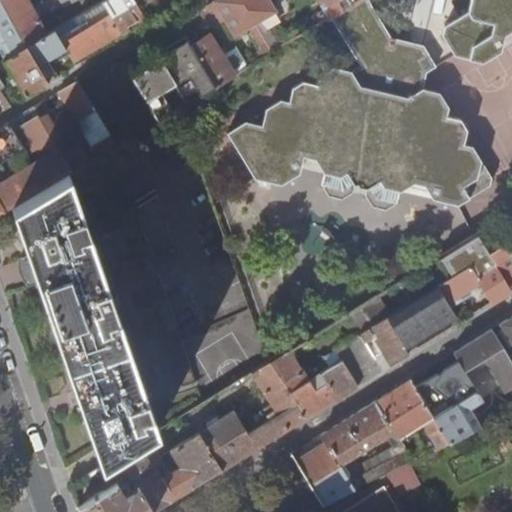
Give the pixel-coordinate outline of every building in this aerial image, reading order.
[(72,0),(0,0),(0,49),(5,57),(25,45),(50,31),(30,0),(62,0),(65,4),(72,0)] [(134,0),(103,0),(111,12),(122,31),(123,32),(135,25),(146,19),(137,5),(134,0)] [(266,35),(259,24),(284,9),(280,2),(273,5),(270,0),(213,0),(207,4),(211,12),(218,8),(228,24),(224,27),(232,40),(250,29),(263,51),(256,55),(259,61),(275,51),(266,35)] [(341,12),(330,18),(361,69),(352,75),(332,70),(317,79),(314,90),(300,86),(291,92),(287,105),(278,102),(265,110),(260,127),(243,123),(226,132),(254,180),(281,186),(298,176),(302,162),(317,165),(323,177),(321,187),(327,197),(341,200),(352,194),(353,189),(366,191),(365,197),(371,207),(385,210),(394,205),(396,193),(409,185),(427,189),(433,200),(459,206),(491,186),(493,178),(477,151),(463,147),(465,134),(460,125),(444,121),(445,116),(437,103),(418,97),(423,77),(433,71),(421,50),(388,39),(365,0),(360,0),(358,2),(341,12)] [(356,0),(358,2),(360,0),(318,0),(330,18),(341,12),(334,1),(336,0),(356,0)] [(511,0),(471,0),(467,16),(443,32),(440,41),(452,60),(470,65),(493,52),(497,36),(509,29),(511,34),(511,0)] [(177,21),(183,30),(204,17),(199,9),(177,21)] [(50,31),(25,45),(48,83),(58,77),(47,57),(53,53),(66,45),(74,59),(99,44),(122,31),(111,12),(90,24),(88,20),(75,28),(77,32),(63,40),(56,27),(50,31)] [(191,42),(217,85),(247,67),(235,46),(223,54),(209,32),(191,42)] [(271,32),(266,35),(275,51),(280,48),(271,32)] [(156,52),(188,103),(217,85),(191,42),(185,34),(173,41),(156,52)] [(25,45),(5,57),(6,59),(0,62),(0,111),(12,104),(0,84),(0,82),(1,82),(0,80),(0,71),(10,66),(27,95),(48,83),(25,45)] [(188,103),(156,52),(144,59),(128,69),(159,120),(188,103)] [(35,106),(55,139),(61,149),(74,170),(117,145),(77,81),(58,92),(97,150),(89,154),(81,143),(72,147),(65,136),(70,133),(55,109),(51,111),(44,101),(35,106)] [(25,112),(9,122),(25,147),(31,144),(35,150),(55,139),(35,106),(25,112)] [(25,147),(9,122),(0,126),(0,160),(0,161),(25,147)] [(70,172),(74,170),(61,149),(0,185),(0,214),(13,207),(70,172)] [(159,431),(70,172),(13,207),(18,222),(29,255),(34,269),(39,283),(40,285),(61,345),(76,389),(80,403),(86,419),(96,449),(102,467),(111,461),(146,439),(159,431)] [(511,255),(505,244),(488,255),(511,291),(511,290),(511,271),(509,267),(511,265),(511,255)] [(488,255),(436,286),(450,307),(463,298),(482,286),(492,303),(511,291),(488,255)] [(388,316),(404,348),(456,316),(450,307),(436,286),(408,304),(403,307),(388,316)] [(395,294),(403,307),(408,304),(400,291),(395,294)] [(335,337),(340,346),(388,316),(377,297),(342,318),(349,329),(335,337)] [(404,348),(388,316),(340,346),(335,350),(357,386),(398,361),(409,354),(404,348)] [(511,316),(511,317),(500,324),(511,342),(511,359),(511,360),(511,361),(511,316)] [(511,361),(511,360),(492,329),(476,339),(454,352),(459,360),(466,371),(487,358),(506,389),(511,385),(511,361)] [(306,367),(301,371),(283,381),(307,417),(325,406),(357,386),(335,350),(321,358),(327,367),(307,380),(304,375),(309,372),(306,367)] [(283,381),(301,371),(289,351),(254,373),(275,409),(263,416),(264,418),(255,424),(257,428),(247,434),(234,412),(208,428),(214,438),(204,444),(198,434),(170,452),(181,469),(162,481),(154,470),(159,467),(155,461),(159,459),(146,439),(111,461),(118,473),(122,481),(79,507),(80,511),(153,511),(185,492),(233,462),(307,417),(283,381)] [(450,366),(416,387),(433,416),(477,389),(466,371),(459,360),(450,366)] [(394,390),(377,400),(402,442),(408,438),(405,433),(434,416),(433,416),(416,387),(411,379),(399,387),(394,390)] [(477,389),(433,416),(434,416),(439,425),(449,441),(480,426),(468,407),(483,398),(477,389)] [(402,442),(377,400),(357,413),(292,453),(320,498),(323,503),(413,460),(402,442)] [(437,447),(449,441),(439,425),(428,432),(437,447)] [(346,511),(401,511),(391,491),(346,511)]
